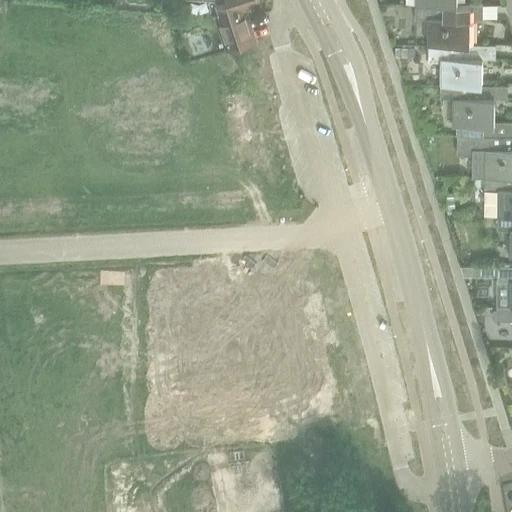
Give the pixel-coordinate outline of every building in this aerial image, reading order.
[(215,0),(220,14),(215,15),(226,51),(257,41),(257,40),(253,41),(247,20),(250,19),(246,7),(261,2),(260,0),(215,0)] [(428,18),(428,45),(472,45),(471,5),(458,5),(415,5),(415,18),(428,18)] [(440,60),(439,85),(484,85),(485,57),(472,57),(472,45),(428,45),(428,60),(440,60)] [(207,85),(182,94),(194,129),(220,120),(207,85)] [(482,126),(482,135),(511,135),(511,120),(496,120),(497,97),(484,97),(484,85),(439,85),(439,100),(452,100),(452,126),(482,126)] [(182,94),(161,101),(174,136),(194,129),(182,94)] [(161,101),(141,108),(154,143),(174,136),(161,101)] [(141,108),(121,115),(133,150),(154,143),(141,108)] [(45,113),(28,119),(40,155),(58,148),(45,113)] [(121,115),(100,122),(113,157),(133,150),(121,115)] [(28,119),(7,127),(20,162),(40,155),(28,119)] [(100,122),(83,128),(95,164),(96,163),(113,157),(100,122)] [(7,127),(0,129),(0,168),(20,162),(7,127)] [(485,150),(485,176),(511,176),(511,135),(482,135),(482,136),(473,136),(473,150),(485,150)] [(320,165),(283,175),(289,196),(326,185),(320,165)] [(485,216),(497,216),(511,216),(511,176),(485,176),(485,216)] [(326,185),(289,196),(294,215),(332,205),(326,185)] [(257,197),(245,201),(248,208),(259,204),(257,197)] [(190,198),(163,208),(178,250),(205,241),(190,198)] [(259,204),(248,208),(250,216),(262,212),(259,204)] [(332,205),(294,215),(300,235),(337,224),(332,205)] [(163,208),(137,217),(152,259),(178,250),(163,208)] [(511,216),(497,216),(497,231),(509,231),(509,256),(511,255),(511,216)] [(137,217),(111,226),(126,269),(152,259),(137,217)] [(337,224),(300,235),(306,255),(343,244),(337,224)] [(111,226),(85,236),(100,278),(126,269),(111,226)] [(270,235),(259,239),(261,247),(273,243),(270,235)] [(85,236),(58,245),(73,287),(100,278),(85,236)] [(273,243),(261,247),(264,255),(276,250),(273,243)] [(343,244),(306,255),(312,274),(349,263),(343,244)] [(41,251),(18,259),(31,295),(54,288),(41,251)] [(18,259),(0,265),(0,275),(10,303),(31,295),(18,259)] [(349,263),(312,274),(317,294),(354,283),(349,263)] [(511,281),(511,307),(511,266),(497,266),(497,281),(511,281)] [(284,274),(272,278),(275,285),(287,281),(284,274)] [(0,275),(0,306),(10,303),(0,275)] [(200,275),(189,279),(191,287),(203,283),(200,275)] [(287,281),(275,285),(278,293),(289,289),(287,281)] [(354,283),(317,294),(323,313),(360,302),(354,283)] [(174,285),(162,289),(165,296),(177,292),(174,285)] [(162,289),(151,293),(154,300),(165,296),(162,289)] [(205,291),(194,295),(197,302),(208,298),(205,291)] [(194,295),(183,299),(185,306),(197,302),(194,295)] [(360,302),(323,313),(329,333),(366,322),(360,302)] [(121,303),(110,307),(113,315),(124,311),(121,303)] [(110,307),(98,311),(101,319),(113,315),(110,307)] [(153,309),(142,313),(144,321),(156,317),(153,309)] [(297,312),(286,316),(289,324),(300,320),(297,312)] [(142,313),(130,317),(133,325),(144,321),(142,313)] [(300,320),(288,324),(291,332),(303,328),(300,320)] [(234,322),(207,332),(222,374),(249,364),(234,322)] [(366,322),(329,333),(334,352),(371,342),(366,322)] [(55,327),(44,331),(46,338),(58,334),(55,327)] [(98,329),(86,333),(89,340),(101,336),(98,329)] [(44,331),(32,335),(35,342),(46,338),(44,331)] [(207,332),(181,341),(196,383),(222,374),(207,332)] [(86,333),(75,337),(78,344),(89,340),(86,333)] [(181,341),(155,350),(170,392),(196,383),(181,341)] [(12,342),(1,346),(3,353),(15,349),(12,342)] [(371,342),(334,352),(340,373),(377,362),(371,342)] [(57,343),(46,347),(48,355),(60,351),(57,343)] [(46,347),(34,351),(37,359),(48,355),(46,347)] [(155,350),(128,360),(143,402),(170,392),(155,350)] [(311,351),(299,355),(302,363),(314,358),(311,351)] [(16,357),(5,361),(8,369),(19,365),(16,357)] [(314,358),(302,363),(305,370),(316,366),(314,358)] [(123,368),(101,375),(114,412),(135,404),(123,368)] [(101,375),(81,383),(94,419),(114,412),(101,375)] [(81,383),(61,390),(74,426),(94,419),(81,383)] [(61,390),(40,397),(53,433),(74,426),(61,390)] [(40,397),(20,404),(33,441),(53,433),(40,397)] [(20,404),(0,411),(0,414),(12,448),(33,441),(20,404)]
